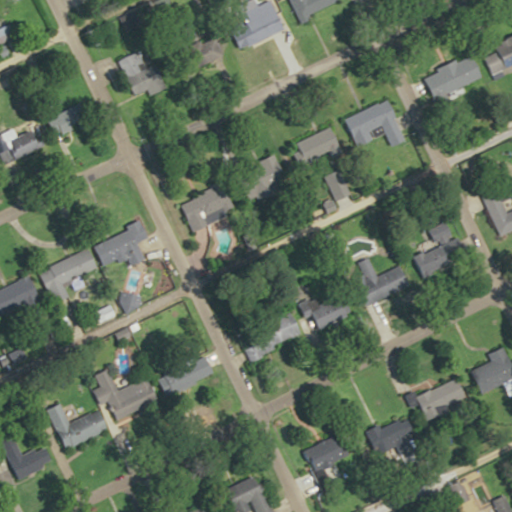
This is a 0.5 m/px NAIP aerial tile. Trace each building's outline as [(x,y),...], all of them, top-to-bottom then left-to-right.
[(284,0),(290,18),(329,8),(327,0),(284,0)] [(235,14),(238,25),(226,29),(231,46),(274,33),(265,5),(235,14)] [(511,35),(474,50),(483,74),(511,62),(511,35)] [(209,62),(202,40),(173,50),(180,71),(209,62)] [(111,61),(126,96),(153,84),(138,49),(111,61)] [(463,57),(415,76),(425,100),(473,80),(463,57)] [(396,141),(380,101),(335,119),(346,146),(364,138),(361,132),(373,127),(381,147),(396,141)] [(29,123),(34,140),(29,141),(26,131),(0,139),(0,162),(39,151),(36,140),(74,129),(69,111),(29,123)] [(313,165),(310,157),(329,150),(321,129),(283,145),(294,173),(313,165)] [(228,174),(239,200),(278,184),(267,158),(228,174)] [(223,204),(215,185),(172,202),(180,222),(223,204)] [(511,209),(497,214),(490,190),(476,194),(489,236),(511,228),(511,209)] [(455,254),(438,221),(421,230),(429,245),(408,256),(417,273),(455,254)] [(137,259),(131,241),(140,238),(135,224),(85,242),(93,266),(119,257),(122,264),(137,259)] [(32,271),(46,303),(63,295),(57,283),(89,268),(81,249),(32,271)] [(400,283),(391,265),(370,276),(361,257),(351,262),(357,273),(342,281),(355,306),(400,283)] [(37,314),(24,277),(0,285),(0,316),(19,310),(23,319),(37,314)] [(343,311),(329,286),(292,307),(307,332),(343,311)] [(244,362),(293,333),(279,310),(253,326),(254,328),(237,338),(242,345),(236,349),(244,362)] [(484,363),(462,370),(470,393),(508,380),(497,346),(480,352),(484,363)] [(163,396),(205,378),(196,357),(154,375),(163,396)] [(406,397),(416,419),(457,401),(447,378),(406,397)] [(59,416),(54,402),(40,407),(54,446),(148,412),(139,387),(59,416)] [(399,418),(361,432),(369,452),(407,438),(399,418)] [(333,457),(321,436),(295,451),(306,472),(333,457)] [(0,459),(8,479),(46,464),(39,445),(14,455),(7,437),(0,439),(0,459)] [(224,511),(233,511),(245,508),(246,511),(264,511),(249,474),(215,488),(224,511)] [(463,498),(454,480),(443,485),(452,504),(463,498)] [(507,511),(499,494),(486,500),(490,511),(507,511)]
